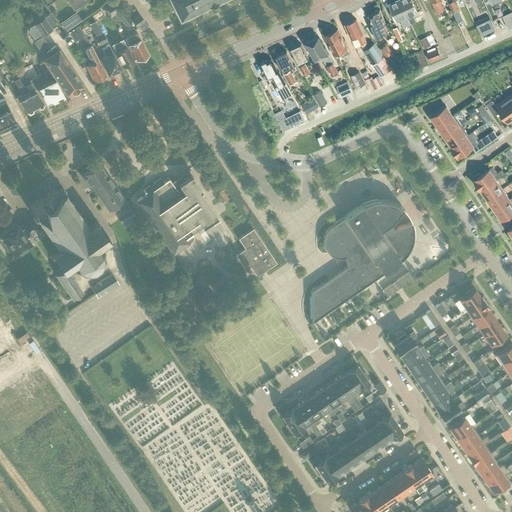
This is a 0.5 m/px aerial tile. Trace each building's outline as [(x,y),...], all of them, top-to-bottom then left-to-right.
[(65,0),(66,0),(65,0),(66,0),(74,10),(87,0),(65,0)] [(132,20),(116,0),(113,0),(105,7),(111,15),(115,12),(125,25),(132,20)] [(169,0),(174,10),(175,9),(179,18),(180,18),(180,19),(219,0),(169,0)] [(410,23),(399,0),(394,0),(388,3),(396,20),(400,19),(401,20),(400,21),(403,26),(410,23)] [(411,0),(399,0),(410,23),(416,21),(412,13),(417,11),(411,0)] [(437,12),(444,9),(439,0),(430,0),(430,1),(431,0),(437,12)] [(463,19),(458,9),(453,0),(452,0),(448,2),(457,22),(463,19)] [(390,31),(386,22),(380,9),(379,8),(379,9),(378,9),(376,9),(373,10),(373,12),(372,12),(371,12),(371,13),(368,14),(367,14),(368,15),(372,23),(370,24),(376,37),(390,31)] [(60,22),(65,30),(81,19),(75,11),(60,22)] [(502,15),(508,27),(511,25),(511,11),(502,15)] [(139,14),(132,20),(136,26),(143,20),(139,14)] [(488,15),(474,21),(477,27),(490,21),(488,15)] [(49,24),(44,17),(33,24),(41,36),(33,41),(40,51),(48,45),(41,35),(52,28),(49,24)] [(368,45),(367,41),(356,18),(345,23),(351,38),(357,35),(361,44),(363,49),(380,74),(391,66),(383,55),(374,42),(368,45)] [(74,40),(84,33),(78,25),(68,32),(74,40)] [(342,56),(349,52),(337,28),(324,34),(333,54),(339,51),(342,56)] [(107,41),(105,37),(102,32),(93,36),(98,46),(107,41)] [(136,32),(130,35),(124,38),(131,50),(132,50),(137,60),(140,58),(140,59),(148,56),(147,55),(148,55),(140,40),(139,40),(136,32)] [(331,74),(338,71),(333,61),(318,35),(305,41),(315,58),(321,56),(331,74)] [(392,37),(386,41),(392,49),(398,45),(392,37)] [(117,42),(112,44),(115,51),(114,52),(118,59),(119,59),(123,67),(127,64),(129,65),(132,64),(132,62),(134,61),(128,50),(126,46),(123,39),(117,42)] [(304,75),(310,71),(304,62),(303,63),(301,60),(308,57),(301,42),(289,47),(297,62),(299,66),(304,75)] [(108,75),(120,69),(108,43),(106,44),(107,46),(102,49),(106,56),(100,59),(108,75)] [(385,56),(392,51),(386,43),(379,48),(385,56)] [(55,80),(62,94),(65,92),(66,94),(83,85),(58,48),(55,44),(45,51),(48,55),(42,59),(56,79),(55,80)] [(100,64),(92,48),(91,45),(83,48),(88,57),(89,56),(93,62),(86,65),(94,80),(95,80),(95,81),(102,78),(102,77),(105,75),(99,64),(100,64)] [(437,48),(426,52),(429,60),(440,56),(437,48)] [(290,84),(296,80),(289,70),(288,71),(287,68),(293,64),(286,50),(285,51),(283,50),(281,51),(280,53),(279,53),(279,54),(275,55),(282,69),(281,69),(283,74),(284,73),(290,84)] [(266,76),(270,74),(276,85),(275,86),(282,99),(292,93),(279,69),(278,70),(271,57),(267,59),(266,59),(264,59),(261,60),(260,62),(259,62),(266,76)] [(357,87),(365,82),(359,70),(351,74),(357,87)] [(62,94),(55,80),(54,80),(40,86),(35,77),(29,79),(35,89),(38,88),(47,104),(51,102),(51,101),(56,99),(58,99),(60,98),(61,96),(63,95),(62,94)] [(16,79),(35,108),(38,107),(39,108),(43,106),(43,104),(43,103),(33,88),(28,91),(25,85),(24,86),(18,78),(16,79)] [(35,108),(16,79),(13,81),(22,94),(16,97),(26,112),(27,112),(28,113),(33,111),(32,109),(35,108)] [(336,85),(341,95),(352,90),(347,80),(336,85)] [(327,97),(334,94),(327,81),(320,85),(327,97)] [(320,105),(327,101),(320,89),(313,93),(320,105)] [(0,126),(14,120),(4,98),(0,99),(0,126)] [(511,115),(511,107),(505,98),(495,104),(492,99),(486,103),(493,113),(499,110),(507,122),(511,118),(511,116),(511,115)] [(311,107),(306,99),(300,102),(305,111),(311,107)] [(438,125),(455,114),(454,113),(452,114),(445,104),(431,115),(438,125)] [(462,124),(455,114),(438,125),(445,136),(462,124)] [(468,133),(462,124),(445,136),(452,146),(467,136),(466,135),(468,133)] [(470,141),(467,136),(452,146),(459,157),(466,152),(464,151),(478,141),(475,137),(470,141)] [(119,200),(123,197),(98,162),(81,175),(89,186),(92,185),(108,208),(112,205),(113,207),(120,202),(119,200)] [(479,187),(494,176),(488,168),(480,173),(479,172),(472,176),(479,187)] [(160,178),(143,190),(145,194),(136,200),(172,252),(193,238),(190,234),(197,230),(206,243),(211,240),(202,226),(216,216),(203,196),(205,195),(190,174),(177,183),(179,186),(176,189),(168,178),(163,181),(160,178)] [(501,187),(494,176),(479,187),(487,197),(501,187)] [(501,187),(487,197),(494,207),(509,197),(501,187)] [(32,218),(38,228),(39,230),(43,227),(46,231),(44,232),(45,233),(47,232),(46,233),(50,240),(51,239),(52,239),(50,240),(51,241),(53,240),(58,248),(51,252),(50,251),(49,251),(50,253),(49,254),(49,255),(51,254),(59,266),(57,267),(59,269),(57,270),(58,272),(55,274),(72,298),(82,291),(70,274),(75,270),(75,271),(76,272),(76,271),(83,274),(83,275),(84,275),(92,274),(93,275),(94,274),(93,274),(100,269),(101,269),(101,268),(104,261),(105,261),(105,260),(104,260),(103,252),(104,252),(104,251),(103,251),(101,248),(106,245),(104,241),(106,240),(108,241),(107,239),(109,238),(108,237),(107,238),(96,222),(97,221),(97,220),(95,221),(94,220),(93,220),(94,222),(87,227),(82,219),(84,218),(83,217),(82,218),(81,218),(82,217),(78,211),(77,212),(76,211),(78,210),(77,209),(76,210),(70,203),(72,201),(71,201),(70,202),(65,194),(66,193),(66,192),(65,193),(65,192),(65,191),(63,189),(61,189),(56,192),(54,188),(38,200),(29,206),(33,211),(31,212),(31,213),(32,215),(33,215),(33,216),(35,215),(36,216),(32,218)] [(511,202),(509,197),(494,207),(501,218),(511,210),(511,202)] [(393,228),(388,223),(403,209),(396,204),(390,202),(383,200),(376,200),(368,202),(361,205),(343,217),(330,227),(327,230),(325,235),(323,240),(324,249),(331,255),(336,257),(341,257),(344,257),(345,266),(311,292),(310,321),(382,272),(383,275),(401,263),(400,261),(404,259),(409,251),(412,241),(413,233),(412,223),(411,222),(393,228)] [(129,214),(119,221),(124,228),(134,222),(129,214)] [(38,228),(32,218),(22,225),(20,222),(17,225),(15,222),(0,233),(0,234),(0,239),(2,242),(5,243),(6,242),(14,253),(29,242),(25,237),(38,228)] [(249,266),(255,275),(276,261),(253,228),(238,238),(244,248),(234,255),(244,269),(249,266)] [(112,273),(99,283),(91,288),(97,297),(117,285),(119,283),(112,273)] [(459,298),(464,307),(479,297),(473,287),(465,292),(466,293),(459,298)] [(193,314),(176,289),(166,296),(183,321),(193,314)] [(464,307),(471,316),(485,306),(479,297),(464,307)] [(434,306),(441,316),(446,313),(439,303),(434,306)] [(471,316),(477,325),(492,315),(485,306),(471,316)] [(477,325),(483,335),(498,324),(492,315),(477,325)] [(483,335),(489,344),(504,334),(498,324),(483,335)] [(439,339),(445,335),(442,329),(435,333),(439,339)] [(399,354),(399,353),(416,342),(417,342),(413,336),(416,334),(413,330),(407,333),(406,331),(402,334),(403,336),(392,344),(399,354)] [(8,332),(0,337),(0,353),(1,355),(6,351),(4,348),(14,341),(8,332)] [(406,363),(426,349),(423,344),(420,347),(416,342),(399,353),(406,363)] [(500,364),(511,356),(511,344),(511,343),(494,354),(500,364)] [(412,372),(429,361),(426,356),(429,353),(426,349),(406,363),(412,372)] [(485,371),(493,366),(484,351),(476,356),(485,371)] [(506,373),(511,369),(511,356),(500,364),(506,373)] [(431,359),(429,361),(412,372),(418,381),(440,366),(437,362),(434,364),(431,359)] [(356,364),(346,370),(358,388),(363,384),(367,390),(372,386),(367,379),(369,378),(364,371),(362,372),(356,364)] [(425,391),(443,378),(440,373),(444,371),(440,366),(418,381),(425,391)] [(358,388),(346,370),(337,377),(352,399),(357,396),(354,391),(358,388)] [(352,399),(337,377),(328,383),(340,400),(344,397),(348,402),(352,399)] [(447,383),(443,378),(425,391),(431,400),(452,386),(453,385),(450,381),(447,383)] [(43,382),(32,389),(45,408),(55,400),(43,382)] [(340,400),(328,383),(318,389),(334,412),(338,409),(335,404),(340,400)] [(438,410),(454,398),(451,393),(455,391),(452,386),(431,400),(438,410)] [(484,397),(489,394),(486,388),(479,392),(483,398),(484,397)] [(32,389),(22,396),(34,415),(45,408),(32,389)] [(329,415),(334,412),(318,389),(309,396),(321,413),(326,410),(329,415)] [(499,391),(494,395),(500,403),(505,400),(499,391)] [(22,396),(11,403),(24,422),(34,415),(22,396)] [(309,396),(300,402),(315,425),(320,421),(316,416),(321,413),(309,396)] [(455,398),(454,398),(438,410),(437,410),(444,420),(465,406),(462,401),(459,403),(455,398)] [(359,408),(355,403),(352,399),(348,402),(354,411),(359,408)] [(300,402),(290,409),(302,426),(307,423),(311,428),(315,425),(300,402)] [(11,403),(0,410),(5,418),(6,418),(13,429),(14,428),(24,422),(11,403)] [(390,437),(391,437),(401,430),(389,413),(385,408),(381,411),(384,416),(379,420),(390,437)] [(302,426),(290,409),(281,415),(286,423),(284,425),(289,432),(291,431),(296,438),(301,434),(297,429),(302,426)] [(340,421),(344,418),(340,411),(336,414),(338,418),(340,421)] [(448,427),(455,436),(471,425),(465,415),(448,427)] [(5,418),(0,421),(0,432),(8,444),(19,436),(14,428),(13,429),(6,418),(5,418)] [(336,426),(341,422),(340,421),(338,418),(333,421),(336,426)] [(381,443),(390,437),(379,420),(375,423),(371,418),(367,421),(381,443)] [(326,420),(319,424),(322,430),(329,426),(326,420)] [(366,429),(361,432),(372,449),(381,443),(367,421),(362,424),(366,429)] [(345,428),(341,422),(336,426),(334,427),(338,432),(345,428)] [(471,425),(455,436),(461,445),(479,433),(473,423),(471,425)] [(317,437),(321,434),(315,425),(311,428),(310,428),(317,437)] [(353,430),(348,433),(363,455),(372,449),(361,432),(356,436),(353,430)] [(347,442),(342,445),(353,462),(363,455),(348,433),(343,436),(347,442)] [(461,445),(467,454),(485,442),(489,439),(486,434),(482,437),(479,433),(461,445)] [(29,435),(10,447),(17,458),(36,445),(29,435)] [(308,435),(298,443),(301,448),(312,440),(308,435)] [(473,463),(491,451),(485,442),(467,454),(473,463)] [(329,446),(344,468),(353,462),(342,445),(337,448),(334,443),(329,446)] [(36,445),(17,458),(25,469),(43,456),(36,445)] [(324,457),(335,474),(344,468),(329,446),(325,449),(328,454),(324,457)] [(496,448),(491,451),(473,463),(479,472),(496,461),(498,460),(494,455),(499,453),(496,448)] [(319,473),(325,481),(335,474),(324,457),(323,457),(318,461),(315,455),(310,458),(313,464),(315,466),(313,467),(317,474),(319,473)] [(43,456),(25,469),(32,479),(50,466),(43,456)] [(412,465),(423,482),(428,479),(429,481),(434,478),(421,459),(412,465)] [(479,472),(486,482),(506,468),(503,463),(499,466),(496,461),(479,472)] [(98,464),(87,472),(100,490),(110,483),(98,464)] [(401,470),(402,471),(413,488),(423,482),(412,465),(411,464),(401,470)] [(50,466),(32,479),(39,489),(57,477),(50,466)] [(506,468),(486,482),(492,491),(510,479),(507,474),(511,471),(508,466),(506,468)] [(413,488),(402,471),(393,477),(405,494),(413,488)] [(87,472),(76,479),(89,497),(100,490),(87,472)] [(57,477),(39,489),(46,500),(52,496),(64,487),(57,477)] [(393,477),(384,483),(396,500),(405,494),(393,477)] [(64,487),(52,496),(59,506),(78,494),(70,483),(64,487)] [(384,483),(376,489),(387,506),(396,500),(384,483)] [(438,483),(429,490),(432,495),(442,489),(438,483)] [(376,489),(367,495),(378,511),(387,506),(376,489)] [(443,491),(434,497),(438,502),(439,504),(448,497),(443,491)] [(419,496),(423,501),(428,498),(424,492),(419,496)] [(357,502),(364,511),(378,511),(367,495),(366,494),(357,501),(357,502)] [(423,501),(419,496),(414,500),(418,505),(423,501)] [(253,511),(259,511),(258,509),(259,508),(253,498),(245,502),(251,511),(253,511),(254,511),(253,511)] [(351,511),(364,511),(357,502),(348,508),(351,511)]
